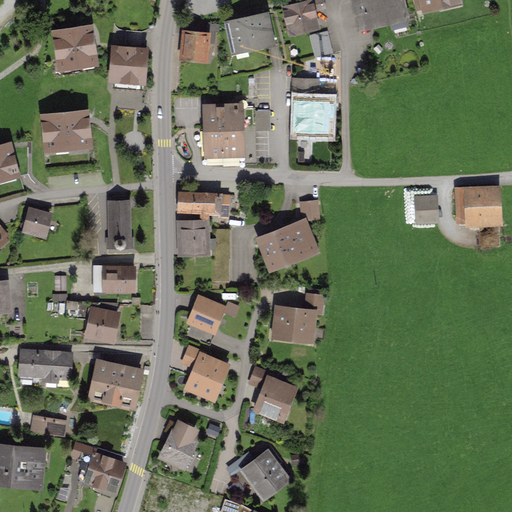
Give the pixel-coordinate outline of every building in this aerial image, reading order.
[(321,0),(309,0),(288,6),(294,30),(318,24),(314,7),(323,5),(321,0)] [(357,0),(354,1),(360,26),(391,19),(393,28),(407,25),(400,0),(357,0)] [(459,0),(415,0),(418,10),(425,8),(425,9),(460,1),(459,0)] [(265,17),(229,24),(234,47),(246,44),(247,48),(259,45),(259,41),(270,39),(265,17)] [(182,55),(204,57),(205,43),(213,44),(214,32),(219,32),(219,24),(207,24),(207,31),(206,36),(198,35),(198,32),(192,32),(192,35),(183,34),(182,55)] [(59,34),(64,65),(93,61),(89,30),(59,34)] [(326,31),(310,35),(315,57),(331,53),(326,31)] [(115,49),(113,78),(121,79),(120,86),(140,88),(143,51),(115,49)] [(329,103),(315,103),(316,81),(294,80),(293,96),(299,96),(298,130),(328,131),(329,103)] [(208,109),(210,152),(240,151),(239,108),(208,109)] [(270,130),(270,110),(256,109),(256,129),(270,130)] [(45,118),(48,148),(88,144),(85,114),(45,118)] [(0,149),(0,176),(15,173),(9,148),(0,149)] [(457,188),(458,221),(498,219),(497,186),(457,188)] [(181,194),(180,210),(220,211),(219,217),(227,217),(228,196),(181,194)] [(418,199),(420,221),(436,220),(434,198),(418,199)] [(129,202),(109,202),(110,239),(108,239),(108,247),(132,247),(132,238),(130,238),(129,202)] [(303,203),(304,219),(319,218),(318,202),(303,203)] [(22,223),(20,229),(26,230),(25,233),(35,236),(36,232),(43,234),(48,215),(49,211),(35,207),(34,208),(30,207),(28,213),(26,213),(23,224),(22,223)] [(204,221),(178,222),(179,240),(182,240),(183,253),(205,252),(205,249),(211,249),(211,240),(201,241),(201,229),(204,229),(204,221)] [(314,251),(304,224),(264,239),(275,266),(314,251)] [(230,259),(230,229),(215,229),(216,259),(214,259),(215,282),(230,281),(229,259),(230,259)] [(94,266),(94,286),(132,287),(132,270),(133,270),(133,264),(122,264),(122,266),(94,266)] [(323,296),(308,294),(306,309),(321,311),(323,296)] [(201,300),(192,321),(212,329),(221,308),(201,300)] [(92,333),(91,337),(110,341),(118,304),(67,301),(67,318),(92,319),(90,333),(92,333)] [(151,314),(152,306),(139,304),(138,313),(151,314)] [(275,334),(292,336),(295,311),(278,309),(275,334)] [(313,313),(295,311),(292,336),(311,338),(313,313)] [(183,362),(199,368),(191,386),(212,395),(224,367),(203,358),(205,353),(190,347),(183,362)] [(20,352),(19,373),(44,375),(44,380),(57,381),(57,376),(68,377),(69,355),(20,352)] [(100,363),(93,393),(104,395),(103,399),(121,402),(121,399),(131,401),(138,371),(100,363)] [(291,389),(270,381),(259,408),(281,416),(291,389)] [(46,422),(44,430),(52,432),(53,423),(56,421),(55,420),(52,422),(47,421),(45,418),(44,419),(46,422)] [(179,425),(171,422),(167,430),(172,432),(169,438),(171,439),(163,456),(182,465),(183,464),(188,467),(194,455),(188,452),(193,442),(190,441),(195,431),(180,424),(179,425)] [(77,444),(74,454),(84,457),(86,458),(88,451),(89,448),(77,444)] [(41,451),(0,447),(0,477),(38,481),(41,451)] [(252,479),(263,495),(286,478),(274,463),(279,460),(269,447),(256,457),(259,460),(245,471),(243,468),(233,475),(242,487),(252,479)] [(86,482),(113,491),(123,462),(96,453),(95,454),(88,451),(86,458),(84,457),(80,467),(83,468),(79,478),(86,481),(86,482)] [(245,454),(227,466),(231,473),(250,461),(245,454)] [(302,455),(292,456),(293,463),(303,462),(302,455)] [(184,511),(199,511),(203,500),(190,496),(184,511)]
